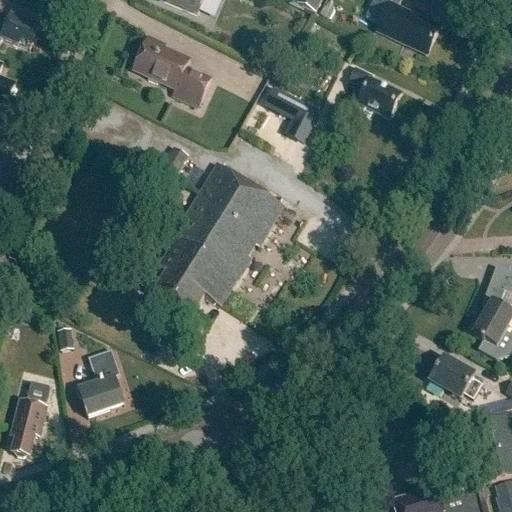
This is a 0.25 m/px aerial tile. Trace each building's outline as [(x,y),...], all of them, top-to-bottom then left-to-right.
[(164,0),(164,3),(197,17),(204,0),(164,0)] [(300,0),(297,8),(314,16),(322,0),(300,0)] [(425,27),(426,24),(398,10),(402,0),(383,0),(392,4),(377,36),(427,59),(439,34),(425,27)] [(0,15),(0,48),(3,42),(30,53),(39,30),(11,19),(10,20),(0,15)] [(159,86),(175,94),(173,100),(198,111),(211,82),(187,71),(190,64),(164,52),(165,48),(148,41),(133,74),(147,80),(148,83),(156,87),(159,86)] [(0,109),(7,112),(15,90),(0,84),(0,75),(3,69),(0,67),(0,109)] [(356,73),(350,85),(365,93),(358,109),(389,124),(401,98),(371,83),(372,81),(356,73)] [(302,110),(292,131),(307,139),(318,117),(302,110)] [(174,183),(188,160),(174,151),(160,174),(174,183)] [(167,277),(154,299),(191,323),(205,300),(221,310),(284,210),(218,169),(166,252),(170,254),(159,272),(167,277)] [(173,227),(179,218),(168,211),(162,220),(173,227)] [(511,297),(511,276),(496,271),(482,310),(487,313),(473,338),(483,345),(479,353),(497,363),(511,358),(511,340),(511,338),(506,335),(511,324),(511,315),(499,309),(504,295),(511,297)] [(54,336),(57,355),(70,354),(68,334),(54,336)] [(112,354),(88,363),(97,387),(78,393),(88,422),(125,409),(115,381),(120,380),(112,354)] [(444,361),(430,385),(461,403),(464,399),(473,404),(482,389),(473,383),(475,379),(444,361)] [(44,411),(49,392),(32,387),(27,406),(20,405),(12,435),(17,436),(12,457),(30,461),(35,441),(40,442),(47,412),(44,411)] [(511,437),(508,420),(476,428),(484,456),(491,486),(511,480),(511,437)] [(395,511),(486,511),(479,485),(439,496),(438,492),(393,504),(395,511)] [(499,511),(511,511),(511,497),(496,502),(499,511)]
